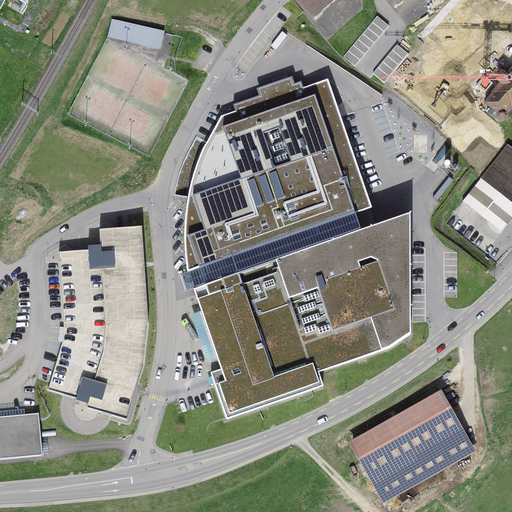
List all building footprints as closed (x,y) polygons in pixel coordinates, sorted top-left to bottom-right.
[(297,0),(314,19),(314,18),(335,0),(297,0)] [(388,0),(394,8),(394,7),(403,0),(388,0)] [(487,0),(470,22),(485,34),(498,18),(511,29),(511,0),(487,0)] [(355,66),(388,26),(377,17),(343,57),(355,66)] [(159,45),(162,33),(115,22),(109,33),(159,45)] [(408,55),(397,45),(373,74),(384,83),(408,55)] [(491,97),(489,95),(485,101),(487,102),(486,104),(497,114),(498,118),(500,120),(504,120),(507,117),(506,113),(511,107),(511,106),(511,70),(507,77),(502,73),(496,80),(501,84),(491,97)] [(467,84),(479,95),(490,83),(477,72),(467,84)] [(361,233),(355,215),(372,210),(327,82),(221,118),(203,151),(197,168),(192,184),(188,202),(186,219),(185,237),(186,254),(188,272),(194,270),(200,287),(194,290),(221,369),(210,373),(226,420),(323,387),(319,373),(389,349),(410,335),(410,216),(361,233)] [(511,146),(511,148),(508,145),(481,178),(511,202),(511,146)] [(404,203),(403,199),(372,210),(373,214),(404,203)] [(148,324),(141,227),(99,230),(100,245),(89,245),(89,249),(59,251),(64,329),(62,341),(47,391),(77,400),(76,403),(87,406),(86,408),(127,421),(144,364),(148,324)] [(472,450),(440,394),(352,444),(384,500),(472,450)] [(38,413),(0,417),(0,459),(42,456),(38,413)]
